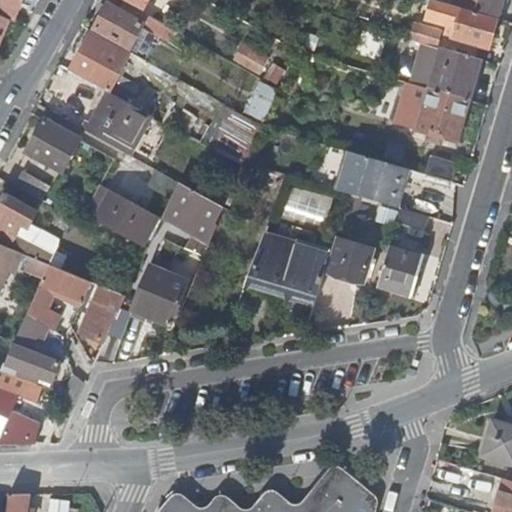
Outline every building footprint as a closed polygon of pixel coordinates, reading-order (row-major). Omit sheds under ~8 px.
[(0,0),(0,12),(13,18),(21,0),(0,0)] [(142,26),(147,17),(116,0),(110,0),(107,6),(142,26)] [(124,0),(142,9),(146,0),(124,0)] [(456,0),(454,7),(459,9),(476,14),(478,9),(499,16),(503,0),(456,0)] [(129,50),(142,26),(107,6),(93,31),(129,50)] [(476,14),(459,9),(451,39),(488,50),(497,19),(476,14)] [(0,41),(10,19),(0,14),(0,41)] [(413,26),(409,39),(435,47),(439,33),(413,26)] [(70,73),(104,93),(124,57),(89,38),(70,73)] [(435,47),(409,39),(409,41),(435,49),(435,47)] [(243,42),(232,60),(260,77),(271,58),(243,42)] [(479,60),(440,48),(428,89),(467,101),(479,60)] [(166,73),(181,81),(190,66),(174,57),(166,73)] [(257,82),(243,113),(263,122),(278,91),(257,82)] [(467,102),(428,90),(416,133),(455,144),(467,102)] [(153,119),(104,93),(83,131),(132,158),(153,119)] [(61,173),(80,140),(44,120),(25,154),(61,173)] [(333,149),(322,187),(346,195),(380,204),(391,166),(333,149)] [(451,183),(457,163),(426,154),(419,173),(451,183)] [(22,171),(14,186),(42,201),(50,186),(22,171)] [(178,184),(155,171),(146,187),(170,201),(178,184)] [(178,184),(170,201),(192,213),(189,218),(200,224),(204,219),(214,225),(222,208),(178,184)] [(326,224),(330,197),(288,191),(284,218),(326,224)] [(137,255),(144,259),(152,240),(148,237),(157,219),(110,192),(95,219),(142,246),(137,255)] [(0,246),(9,250),(17,236),(16,234),(20,226),(27,229),(36,214),(2,195),(0,198),(0,246)] [(428,218),(398,210),(395,223),(424,232),(428,218)] [(191,253),(204,259),(215,232),(206,227),(191,253)] [(264,235),(247,282),(316,301),(329,254),(264,235)] [(338,239),(329,274),(363,282),(372,249),(338,239)] [(0,246),(0,289),(13,259),(19,261),(22,255),(9,250),(0,246)] [(388,247),(377,287),(405,295),(412,271),(417,272),(421,257),(388,247)] [(44,279),(49,266),(30,259),(24,271),(44,279)] [(15,341),(4,365),(52,384),(61,366),(47,361),(50,355),(36,350),(34,355),(23,351),(31,333),(39,337),(44,325),(51,310),(44,305),(52,288),(94,305),(81,334),(101,342),(113,314),(118,316),(126,298),(49,266),(44,279),(34,300),(28,314),(23,325),(21,328),(16,341),(15,341)] [(412,271),(405,295),(409,296),(417,272),(412,271)] [(143,285),(131,312),(132,319),(142,322),(146,321),(150,311),(156,314),(153,320),(169,327),(183,294),(167,287),(164,294),(159,292),(161,288),(155,285),(153,290),(143,285)] [(0,338),(8,343),(15,341),(16,341),(21,328),(23,325),(5,317),(0,327),(0,338)] [(121,341),(109,334),(96,364),(113,365),(121,341)] [(62,398),(73,413),(88,381),(73,374),(62,398)] [(0,438),(17,401),(0,393),(0,438)] [(511,465),(511,427),(491,420),(481,457),(511,465)] [(363,511),(366,504),(353,493),(334,478),(306,511),(282,511),(270,501),(260,511),(229,511),(221,505),(215,511),(186,511),(177,504),(170,511),(363,511)] [(492,511),(511,511),(511,482),(502,479),(492,511)] [(26,511),(28,495),(8,495),(6,511),(26,511)] [(50,498),(48,511),(68,511),(69,498),(50,498)]
